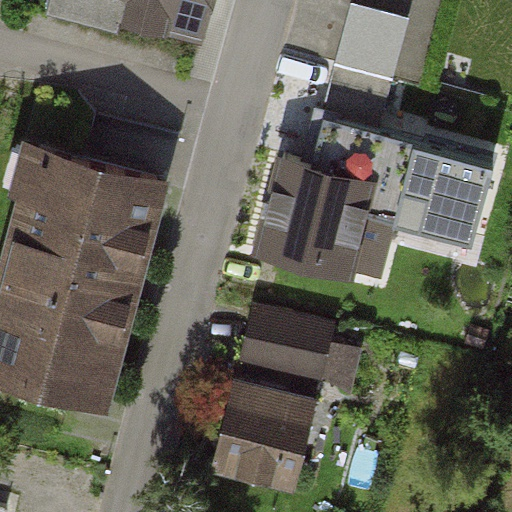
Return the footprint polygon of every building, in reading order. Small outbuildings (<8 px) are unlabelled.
[(104,0),(207,24),(212,0),(104,0)] [(313,158),(287,151),(262,242),(379,273),(395,212),(473,233),(494,155),(379,125),(408,19),(355,4),(313,158)] [(0,373),(95,399),(154,181),(17,144),(0,208),(0,373)] [(333,323),(257,306),(246,354),(321,371),(322,364),(351,370),(355,350),(328,344),(333,323)] [(231,381),(210,467),(287,486),(308,400),(231,381)]
